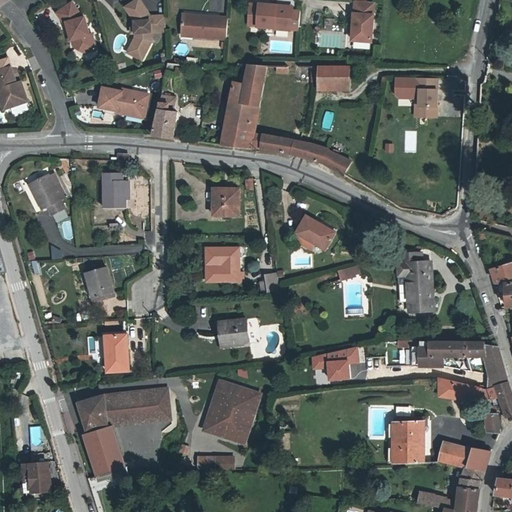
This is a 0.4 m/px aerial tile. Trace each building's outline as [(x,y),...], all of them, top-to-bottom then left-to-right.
[(134,38),(129,49),(142,56),(150,42),(150,33),(164,32),(163,16),(149,17),(137,0),(136,0),(124,8),(134,23),(134,38)] [(373,7),(353,5),(350,45),(370,47),(373,7)] [(72,6),(57,16),(63,27),(65,26),(70,44),(74,43),(77,55),(81,58),(95,54),(92,38),(89,39),(85,21),(81,22),(81,17),(72,6)] [(258,7),(257,8),(248,7),(247,28),(256,29),(255,30),(273,31),(273,33),(289,34),(289,33),(291,15),(291,14),(275,13),(275,9),(258,7)] [(299,15),(291,15),(289,33),(297,34),(299,15)] [(191,33),(190,38),(223,41),(226,19),(201,17),(201,19),(181,17),(180,31),(191,33)] [(142,56),(129,49),(126,53),(140,60),(142,56)] [(28,104),(24,89),(18,91),(17,86),(11,69),(7,71),(4,62),(0,63),(0,100),(4,112),(28,104)] [(164,75),(173,76),(174,65),(166,64),(164,75)] [(246,68),(243,84),(239,111),(251,113),(245,148),(258,150),(297,155),(309,159),(349,179),(353,164),(341,159),(342,155),(337,153),(336,156),(314,146),(285,139),(264,136),(252,135),(263,68),(246,68)] [(316,70),(315,91),(345,92),(346,71),(316,70)] [(409,78),(409,97),(413,97),(413,116),(430,116),(430,78),(409,78)] [(220,145),(245,148),(251,113),(239,111),(243,84),(232,82),(230,94),(227,93),(226,99),(229,100),(220,145)] [(120,94),(101,90),(97,110),(117,114),(117,111),(144,116),(148,96),(120,91),(120,94)] [(173,139),(174,112),(166,111),(167,103),(159,102),(152,136),(173,139)] [(117,111),(117,114),(116,116),(143,121),(144,116),(117,111)] [(404,130),(404,152),(416,152),(416,130),(404,130)] [(393,152),(394,143),(385,141),(383,150),(393,152)] [(127,209),(127,199),(126,182),(125,174),(104,175),(106,210),(127,209)] [(65,211),(60,202),(56,195),(63,192),(55,175),(48,179),(47,177),(28,187),(42,213),(47,210),(52,219),(53,218),(65,211)] [(67,199),(63,192),(56,195),(60,202),(67,199)] [(240,195),(218,194),(217,209),(213,208),(212,221),(238,222),(240,195)] [(317,210),(305,225),(330,246),(343,231),(317,210)] [(65,211),(53,218),(57,225),(69,218),(65,211)] [(240,280),(240,271),(240,246),(206,247),(207,263),(208,263),(209,272),(215,272),(216,278),(224,278),(224,280),(240,280)] [(403,263),(407,263),(408,272),(409,287),(411,311),(435,309),(431,261),(422,262),(421,251),(403,253),(403,263)] [(403,263),(399,264),(400,273),(408,272),(407,263),(403,263)] [(498,285),(506,284),(511,283),(511,263),(493,269),(498,285)] [(339,278),(360,275),(358,265),(337,268),(339,278)] [(108,268),(88,275),(98,303),(117,298),(108,268)] [(408,272),(400,273),(401,288),(409,287),(408,272)] [(265,276),(266,282),(268,290),(268,292),(274,291),(280,289),(277,274),(265,276)] [(501,307),(511,306),(511,283),(506,284),(508,302),(500,304),(501,307)] [(247,320),(224,323),(226,339),(221,339),(223,348),(250,344),(247,320)] [(88,337),(89,348),(98,347),(97,337),(88,337)] [(129,338),(109,339),(112,374),(133,373),(129,338)] [(421,340),(421,346),(420,365),(444,366),(444,356),(486,358),(491,378),(506,373),(497,346),(480,341),(465,340),(421,340)] [(349,378),(348,364),(359,363),(358,348),(313,358),(314,369),(329,367),(329,379),(349,378)] [(506,373),(491,378),(493,386),(508,382),(506,373)] [(247,444),(262,390),(216,377),(201,431),(247,444)] [(486,389),(438,377),(438,391),(484,402),(486,389)] [(511,391),(508,382),(493,386),(491,387),(493,393),(500,393),(507,415),(511,413),(511,391)] [(113,428),(165,421),(161,392),(109,398),(83,406),(104,473),(127,473),(113,428)] [(486,413),(487,428),(499,428),(500,416),(496,414),(486,413)] [(425,420),(396,422),(396,464),(427,462),(425,420)] [(30,444),(41,444),(41,426),(30,426),(30,444)] [(469,465),(474,446),(443,441),(440,460),(469,465)] [(179,452),(187,454),(190,445),(181,443),(179,452)] [(469,465),(470,466),(486,468),(491,452),(492,450),(474,446),(469,465)] [(196,454),(196,469),(234,469),(234,454),(196,454)] [(53,462),(38,464),(42,492),(57,489),(53,462)] [(42,492),(38,464),(26,466),(27,475),(33,474),(35,483),(36,492),(42,492)] [(483,479),(486,468),(470,466),(467,476),(483,479)] [(33,474),(27,475),(26,475),(27,484),(35,483),(33,474)] [(494,496),(511,496),(511,479),(497,478),(494,496)] [(463,485),(461,500),(460,510),(468,511),(478,511),(482,486),(463,485)] [(422,490),(419,500),(435,504),(437,494),(422,490)] [(460,510),(461,500),(437,494),(435,504),(446,507),(460,510)]
